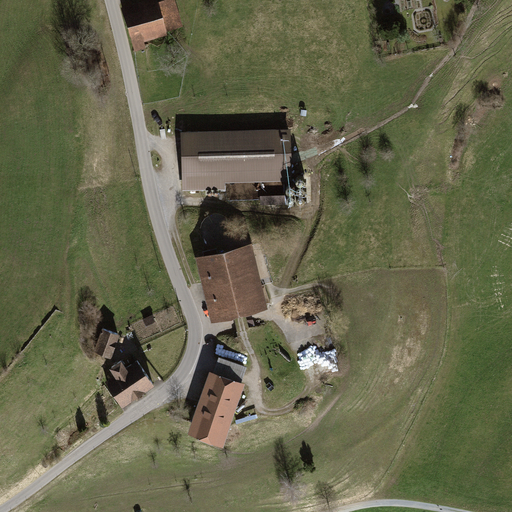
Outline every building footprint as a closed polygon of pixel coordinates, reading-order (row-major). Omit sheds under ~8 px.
[(159,0),(145,0),(123,7),(136,51),(147,48),(144,39),(186,27),(178,0),(167,0),(160,2),(159,0)] [(289,132),(177,134),(178,192),(223,191),(223,182),(290,181),(289,132)] [(252,249),(196,261),(209,324),(266,312),(252,249)] [(152,314),(142,319),(146,327),(156,322),(152,314)] [(99,331),(91,358),(108,363),(117,337),(99,331)] [(319,336),(320,348),(333,347),(333,336),(319,336)] [(210,371),(188,434),(224,446),(246,384),(242,383),(247,367),(219,357),(213,373),(210,371)] [(112,380),(100,388),(118,412),(151,387),(134,365),(125,372),(120,364),(108,373),(112,380)]
